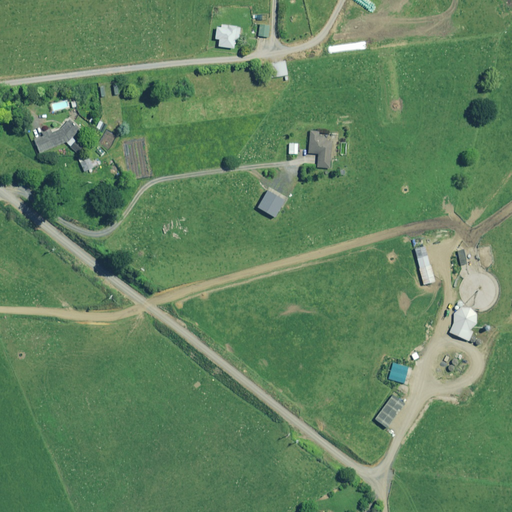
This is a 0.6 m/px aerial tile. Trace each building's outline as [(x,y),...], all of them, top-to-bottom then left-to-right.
[(242,28),(241,28),(222,25),(221,28),(217,28),(215,39),(220,39),(219,46),(234,49),(235,40),(238,41),(240,31),(242,32),(242,28)] [(270,26),(260,25),(259,36),(269,37),(270,26)] [(416,27),(411,25),(407,32),(412,34),(416,27)] [(403,36),(329,44),(330,53),(404,44),(403,36)] [(265,64),(267,80),(285,77),(285,81),(289,81),(286,61),(265,64)] [(71,147),(76,141),(72,138),(80,129),(70,120),(63,128),(52,133),(51,130),(42,134),(43,137),(34,141),(41,154),(66,142),(71,147)] [(320,136),(320,132),(310,131),(309,153),(319,154),(318,167),(331,168),(332,141),(327,140),(327,136),(320,136)] [(87,148),(77,140),(71,148),(81,156),(87,148)] [(299,144),(290,144),(289,154),(299,154),(299,144)] [(101,146),(96,150),(101,156),(106,152),(101,146)] [(91,163),(89,158),(83,161),(81,157),(78,158),(85,172),(88,170),(90,173),(93,171),(92,168),(96,166),(94,161),(91,163)] [(286,199),(269,189),(258,208),(275,218),(286,199)] [(494,265),(490,246),(479,249),(483,267),(494,265)] [(417,259),(428,256),(426,247),(415,249),(417,259)] [(468,264),(465,249),(458,251),(461,265),(468,264)] [(428,256),(417,259),(424,285),(434,282),(428,256)] [(474,310),(469,307),(459,309),(456,305),(453,307),(456,311),(454,313),(453,322),(449,332),(469,342),(474,331),(471,330),(476,325),(478,322),(477,314),(474,310)] [(407,376),(391,371),(388,379),(405,384),(407,376)] [(404,406),(392,396),(375,419),(387,429),(404,406)]
